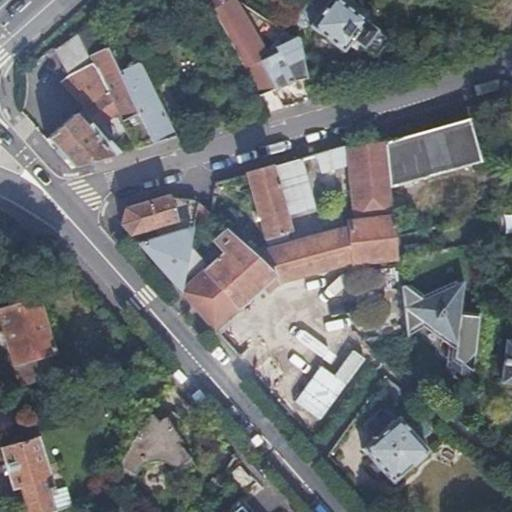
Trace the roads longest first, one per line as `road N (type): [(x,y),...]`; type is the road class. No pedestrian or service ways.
road 1 (residential): [(58,207),(511,69)]
road 2 (secondary): [(58,207),(327,511)]
